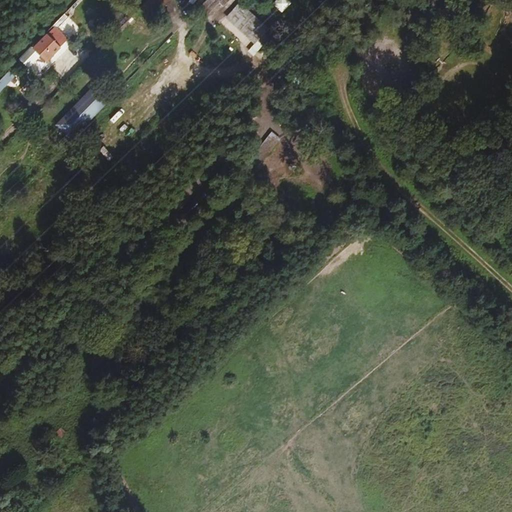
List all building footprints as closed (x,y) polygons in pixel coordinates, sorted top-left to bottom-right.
[(219,0),(206,0),(200,7),(207,14),(220,0),(219,0)] [(236,2),(222,17),(250,42),(264,27),(236,2)] [(60,35),(54,28),(47,36),(53,43),(60,35)] [(67,42),(60,35),(53,43),(47,36),(31,52),(45,65),(67,42)] [(57,124),(73,139),(110,99),(94,84),(57,124)]
